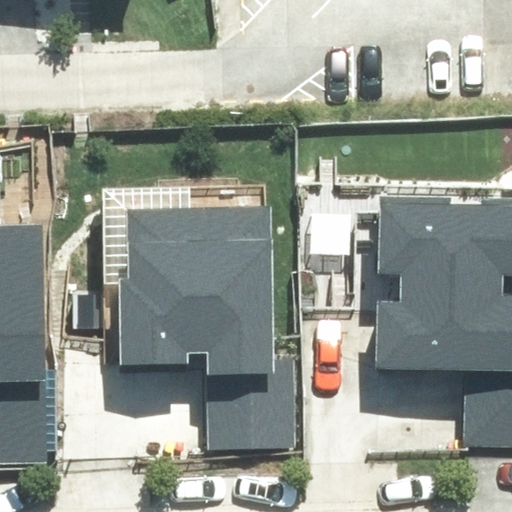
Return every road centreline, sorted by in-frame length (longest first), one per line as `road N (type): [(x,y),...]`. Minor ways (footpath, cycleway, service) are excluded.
road 1 (residential): [(221,67),(0,72)]
road 2 (residential): [(331,0),(292,34),(221,67)]
